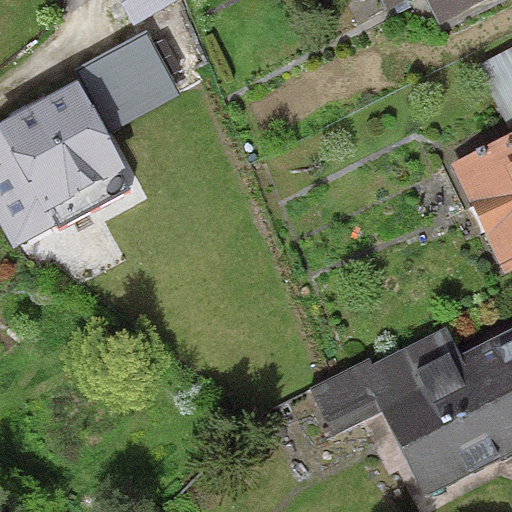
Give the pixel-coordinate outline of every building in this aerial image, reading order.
[(120,0),(134,23),(175,0),(120,0)] [(482,0),(389,0),(391,2),(394,0),(431,0),(441,20),(482,0)] [(73,68),(78,79),(108,133),(181,93),(146,28),(73,68)] [(511,47),(475,67),(508,128),(511,125),(511,47)] [(108,133),(78,79),(0,121),(0,124),(2,128),(0,128),(0,226),(13,250),(61,223),(52,207),(127,166),(108,133)] [(511,265),(511,173),(471,191),(505,268),(511,265)] [(511,453),(511,338),(383,399),(427,493),(511,453)]
